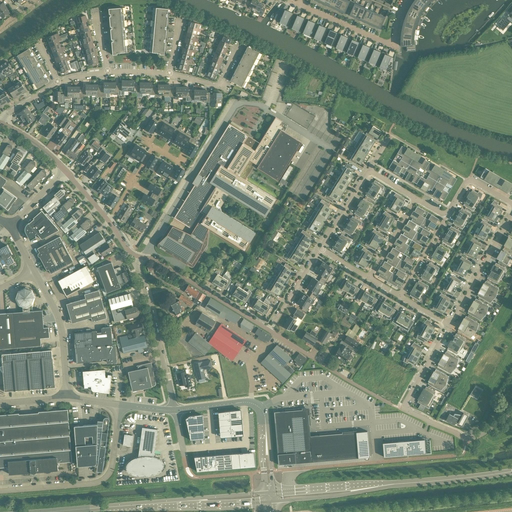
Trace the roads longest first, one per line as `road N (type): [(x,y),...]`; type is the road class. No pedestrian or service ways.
road 1 (unclassified): [(0,490),(104,478),(118,404)]
road 2 (residential): [(466,438),(403,409),(449,324)]
road 3 (residential): [(130,252),(174,410)]
road 4 (residential): [(270,330),(130,252)]
road 5 (residential): [(392,404),(270,330)]
road 6 (secondary): [(377,486),(511,471)]
road 7 (residential): [(68,398),(61,327),(34,271)]
road 8 (unclassified): [(174,410),(255,404),(265,417),(266,446)]
road 9 (residential): [(449,324),(511,214)]
road 10 (secondary): [(54,511),(176,502)]
